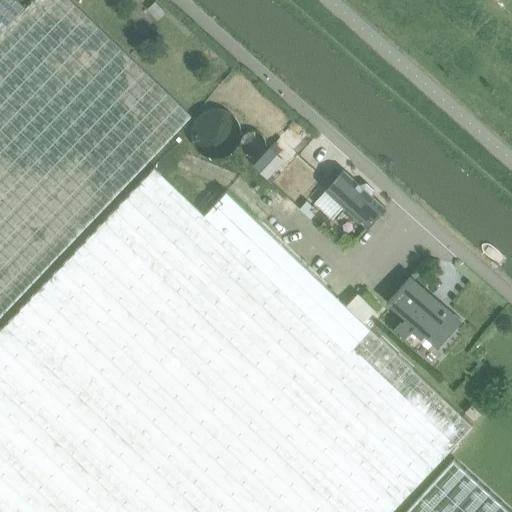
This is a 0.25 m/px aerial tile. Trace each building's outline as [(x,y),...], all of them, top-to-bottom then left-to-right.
[(0,0),(0,33),(26,7),(18,0),(0,0)] [(0,314),(191,114),(70,0),(32,0),(26,7),(0,33),(0,314)] [(270,147),(253,165),(267,179),(285,161),(277,154),(270,147)] [(0,330),(0,511),(388,511),(450,446),(205,213),(156,167),(0,330)] [(323,193),(314,202),(332,219),(345,206),(368,227),(385,208),(373,197),(373,188),(366,182),(360,185),(344,170),(325,190),(323,193)] [(473,422),(369,323),(367,321),(376,310),(358,293),(347,305),(227,191),(205,213),(450,446),(473,422)] [(411,274),(387,301),(414,325),(411,328),(402,321),(393,330),(416,350),(428,337),(437,346),(462,320),(411,274)] [(475,420),(482,412),(472,403),(465,411),(475,420)] [(399,511),(511,511),(511,506),(454,453),(399,511)]
